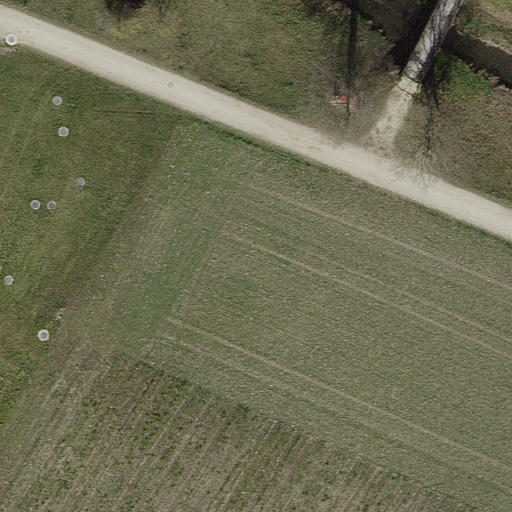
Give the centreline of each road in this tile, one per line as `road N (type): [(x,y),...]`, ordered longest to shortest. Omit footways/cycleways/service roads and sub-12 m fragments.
road 1 (track): [(371,170),(0,16)]
road 2 (track): [(511,224),(371,170)]
